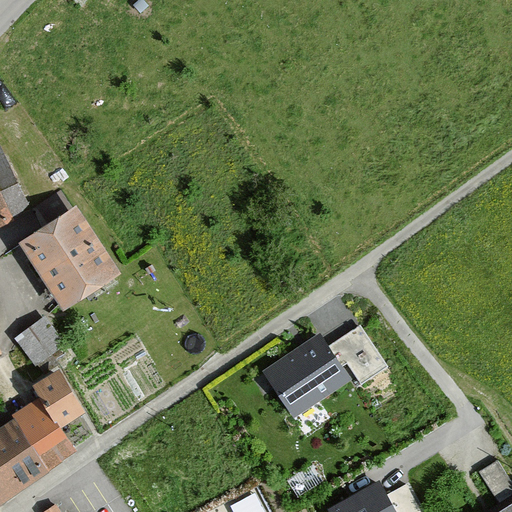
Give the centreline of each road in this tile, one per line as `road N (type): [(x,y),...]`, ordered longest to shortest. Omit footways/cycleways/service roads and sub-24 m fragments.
road 1 (residential): [(9,511),(356,273)]
road 2 (track): [(511,160),(356,273)]
